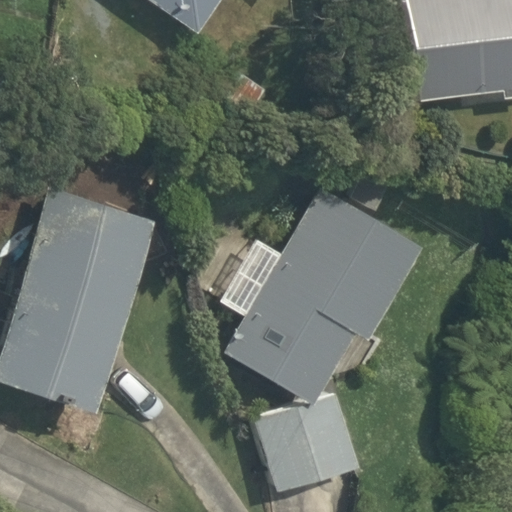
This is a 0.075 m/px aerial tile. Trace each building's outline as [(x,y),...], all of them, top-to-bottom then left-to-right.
[(143,0),(178,24),(194,0),(143,0)] [(511,0),(392,0),(402,93),(486,82),(488,92),(511,88),(511,0)] [(0,373),(72,401),(136,212),(37,175),(0,284),(0,373)] [(209,344),(296,395),(340,324),(351,330),(405,238),(307,181),(268,247),(244,232),(206,295),(230,310),(209,344)] [(346,459),(322,387),(296,395),(242,411),(262,485),(346,459)]
